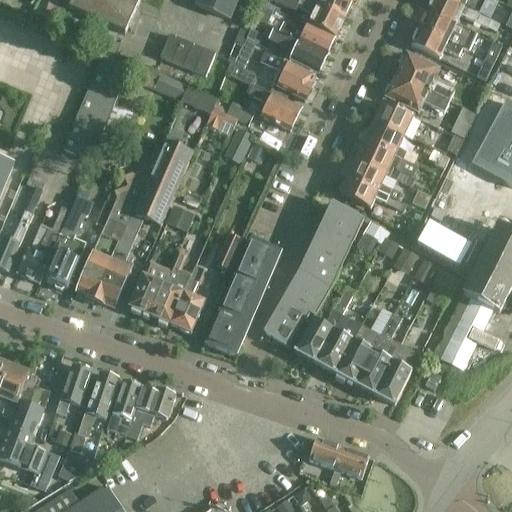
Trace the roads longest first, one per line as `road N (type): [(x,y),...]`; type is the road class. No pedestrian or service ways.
road 1 (residential): [(446,484),(388,448),(0,314)]
road 2 (residential): [(285,226),(390,0)]
